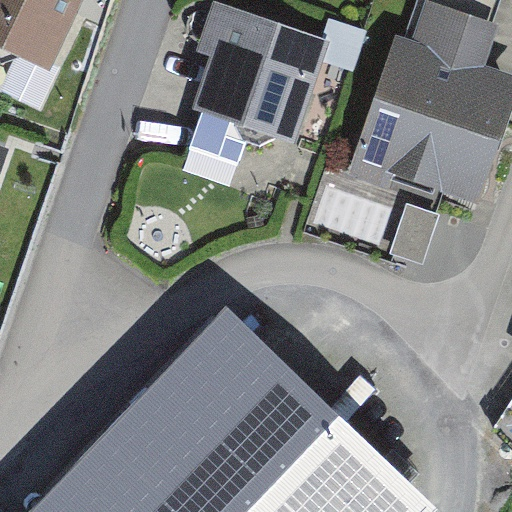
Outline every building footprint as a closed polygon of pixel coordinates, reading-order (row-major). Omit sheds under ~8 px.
[(0,0),(0,42),(47,63),(74,0),(0,0)] [(491,27),(430,8),(417,49),(396,42),(361,160),(478,195),(511,84),(511,82),(477,72),(491,27)] [(320,46),(230,18),(201,108),(291,136),(320,46)] [(409,217),(392,268),(423,278),(440,227),(409,217)] [(223,333),(48,511),(405,511),(407,511),(223,333)]
